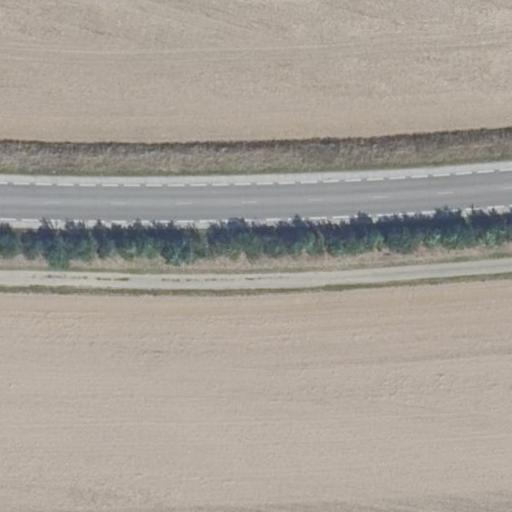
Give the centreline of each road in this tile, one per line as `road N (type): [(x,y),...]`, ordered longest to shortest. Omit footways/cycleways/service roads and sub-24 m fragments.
road 1 (track): [(511,236),(116,275),(0,267)]
road 2 (primary): [(511,190),(312,204),(0,203)]
